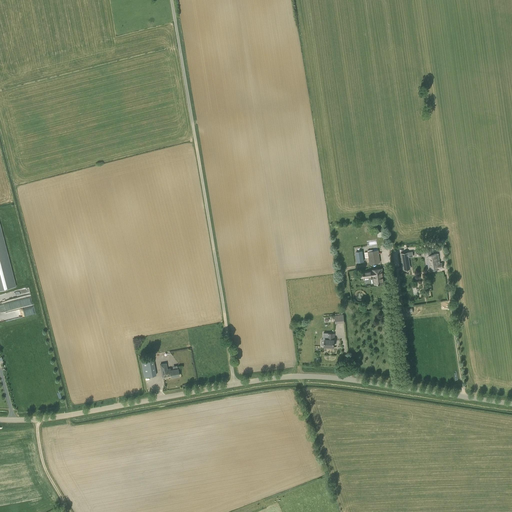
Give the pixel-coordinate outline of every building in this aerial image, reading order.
[(0,225),(0,290),(16,286),(0,225)] [(380,263),(378,250),(374,251),(374,249),(371,249),(371,251),(368,251),(370,265),(380,263)] [(423,250),(424,255),(426,254),(429,270),(442,268),(442,263),(440,264),(438,254),(431,255),(430,249),(423,250)] [(400,253),(403,270),(410,269),(408,252),(400,253)] [(373,270),(360,272),(361,277),(364,277),(364,279),(366,281),(369,280),(370,278),(370,276),(373,276),(374,278),(371,278),(370,280),(370,282),(372,284),(374,283),(375,284),(384,282),(382,269),(373,270)] [(344,314),(334,315),(335,323),(344,322),(344,314)] [(334,340),(334,333),(327,333),(327,339),(325,339),(324,346),(334,346),(334,340)] [(141,357),(142,361),(141,362),(144,377),(156,375),(153,359),(152,359),(152,355),(141,357)] [(178,369),(170,370),(170,368),(167,369),(165,363),(160,364),(162,377),(171,376),(171,377),(179,376),(178,369)]
